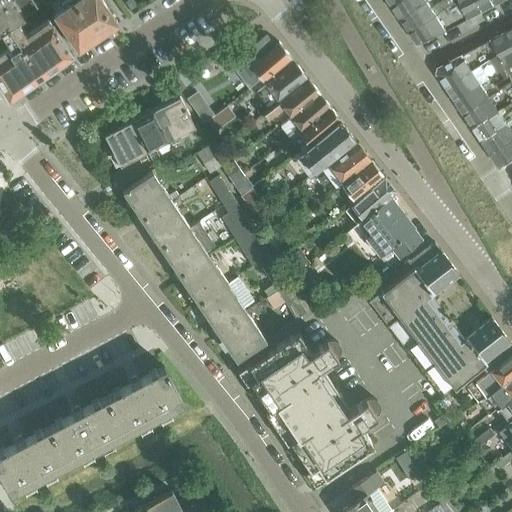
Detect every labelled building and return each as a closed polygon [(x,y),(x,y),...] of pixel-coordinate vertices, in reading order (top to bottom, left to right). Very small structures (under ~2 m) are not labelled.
[(16,20),(29,12),(36,7),(31,0),(11,0),(11,1),(0,7),(0,29),(8,25),(16,20)] [(119,23),(104,0),(58,0),(63,7),(54,13),(78,50),(119,23)] [(428,2),(430,0),(402,0),(393,6),(402,19),(428,2)] [(402,19),(411,33),(459,1),(458,0),(430,0),(428,2),(402,19)] [(481,10),(476,0),(458,0),(459,1),(467,17),(481,10)] [(495,3),(493,0),(476,0),(481,10),(495,3)] [(447,29),(459,22),(467,17),(459,1),(411,33),(418,44),(447,29)] [(71,54),(52,23),(27,39),(16,20),(8,25),(20,44),(39,75),(71,54)] [(511,44),(505,32),(492,39),(495,45),(499,52),(503,60),(507,66),(510,72),(511,76),(511,44)] [(473,69),(499,52),(495,45),(492,39),(439,66),(438,71),(447,85),(473,69)] [(261,79),(290,57),(279,43),(250,64),(261,79)] [(39,75),(20,44),(0,56),(0,86),(7,97),(39,75)] [(456,99),(490,77),(494,74),(501,70),(507,66),(503,60),(478,77),(473,69),(447,85),(456,99)] [(270,108),(308,79),(295,62),(257,91),(270,108)] [(456,99),(465,112),(490,96),(511,81),(511,76),(510,72),(507,66),(501,70),(506,78),(497,83),(494,74),(490,77),(456,99)] [(292,117),(320,96),(308,79),(270,108),(262,114),(266,119),(272,114),(281,125),(292,117)] [(508,104),(511,100),(511,81),(490,96),(465,112),(474,126),(508,104)] [(205,95),(194,101),(204,119),(215,114),(205,95)] [(194,127),(179,99),(178,96),(152,109),(168,140),(194,127)] [(289,138),(329,107),(320,96),(292,117),(281,125),(289,138)] [(474,126),(483,140),(508,123),(511,120),(511,100),(508,104),(474,126)] [(306,144),(339,119),(329,107),(289,138),(295,145),(303,139),(306,144)] [(168,140),(152,109),(130,121),(146,151),(168,140)] [(312,170),(353,138),(339,119),(306,144),(297,151),(312,170)] [(483,140),(491,153),(511,140),(511,120),(508,123),(483,140)] [(146,151),(130,121),(102,135),(118,166),(146,151)] [(511,159),(511,140),(491,153),(500,167),(511,159)] [(337,186),(370,160),(357,142),(314,172),(323,184),(331,178),(337,186)] [(214,155),(212,150),(208,145),(196,153),(202,162),(214,155)] [(221,165),(214,155),(202,162),(209,173),(221,165)] [(236,158),(225,166),(243,191),(255,183),(236,158)] [(120,187),(142,172),(136,160),(110,173),(120,187)] [(365,191),(384,177),(370,160),(337,186),(329,192),(335,200),(347,191),(350,196),(362,187),(365,191)] [(188,227),(150,170),(121,190),(158,247),(188,227)] [(226,185),(219,174),(208,181),(215,192),(226,185)] [(360,219),(388,197),(388,196),(394,191),(384,177),(365,191),(362,187),(350,196),(346,199),(349,204),(343,208),(354,223),(360,219)] [(233,196),(226,185),(215,192),(222,203),(233,196)] [(239,205),(233,196),(222,203),(228,212),(239,205)] [(413,229),(388,197),(360,219),(370,232),(364,237),(378,256),(390,247),(399,257),(421,239),(412,230),(413,229)] [(244,213),(239,205),(228,212),(233,220),(244,213)] [(228,212),(221,216),(232,234),(237,241),(243,238),(238,229),(233,220),(228,212)] [(244,213),(233,220),(238,229),(249,222),(244,213)] [(226,283),(205,251),(215,245),(198,220),(188,227),(158,247),(196,303),(226,283)] [(255,230),(249,222),(238,229),(243,238),(255,230)] [(260,238),(255,230),(243,238),(248,246),(260,238)] [(243,238),(237,241),(252,266),(259,263),(254,255),(248,246),(243,238)] [(260,238),(248,246),(254,255),(265,247),(260,238)] [(453,321),(443,307),(442,308),(431,294),(459,273),(440,249),(434,242),(409,261),(408,259),(403,262),(409,269),(382,290),(382,289),(380,291),(454,387),(456,385),(455,385),(481,365),(485,370),(488,367),(488,368),(511,349),(511,344),(509,340),(491,316),(464,337),(452,322),(453,321)] [(271,255),(265,247),(254,255),(259,263),(271,255)] [(276,265),(271,255),(259,263),(265,272),(276,265)] [(282,274),(276,265),(265,272),(271,281),(282,274)] [(288,283),(282,274),(271,281),(277,289),(278,290),(288,283)] [(264,339),(246,312),(243,308),(254,301),(245,288),(237,276),(226,283),(196,303),(234,359),(264,339)] [(294,293),(288,283),(278,290),(284,300),(294,293)] [(277,289),(266,297),(274,309),(285,301),(284,300),(278,290),(277,289)] [(300,302),(294,293),(284,300),(285,301),(290,309),(300,302)] [(306,311),(300,302),(290,309),(296,318),(306,311)] [(349,409),(321,367),(337,356),(338,354),(340,352),(340,349),(340,347),(340,344),(338,342),(336,340),(334,339),(331,339),(328,339),(326,340),(310,351),(297,331),(245,367),(253,378),(250,380),(270,410),(273,408),(293,438),(290,440),(310,470),(313,468),(321,479),(373,444),(360,425),(376,414),(378,412),(379,410),(380,408),(379,405),(379,402),(377,400),(375,398),(373,397),(370,397),(367,397),(365,398),(349,409)] [(501,383),(511,374),(511,353),(481,377),(487,384),(496,377),(501,383)] [(182,401),(163,366),(106,396),(124,431),(182,401)] [(489,415),(498,407),(511,397),(511,374),(501,383),(505,388),(483,406),(489,415)] [(124,431),(106,396),(48,426),(66,461),(124,431)] [(511,397),(498,407),(504,415),(511,408),(511,397)] [(66,461),(48,426),(0,451),(0,474),(9,492),(66,461)] [(477,448),(495,434),(489,427),(471,441),(477,448)] [(511,456),(511,449),(495,463),(498,467),(505,462),(511,456)] [(356,499),(338,511),(388,511),(392,509),(377,487),(384,483),(376,470),(349,489),(355,498),(356,499)] [(135,511),(174,511),(181,509),(171,490),(134,509),(135,511)] [(447,511),(441,502),(424,511),(447,511)]
